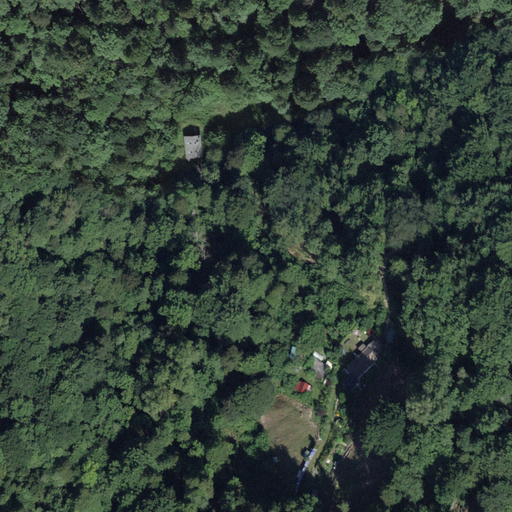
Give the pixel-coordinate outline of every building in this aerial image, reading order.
[(329,107),(311,107),(311,123),(329,124),(329,107)] [(200,136),(184,137),(186,160),(202,158),(200,136)] [(386,353),(374,340),(366,347),(362,343),(356,349),(361,353),(345,368),(358,380),(386,353)] [(329,368),(311,355),(301,370),(320,382),(329,368)] [(309,384),(296,381),(293,391),(306,395),(309,384)]
